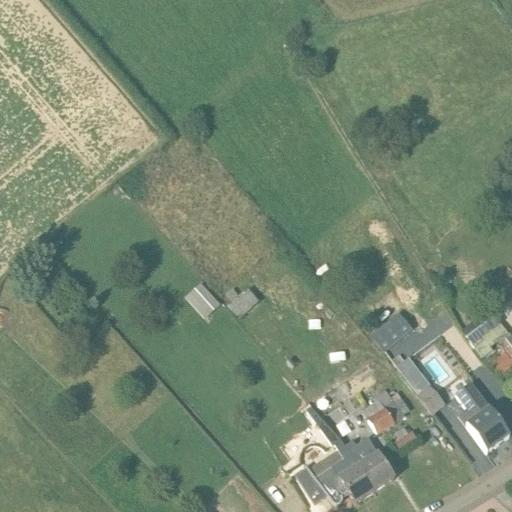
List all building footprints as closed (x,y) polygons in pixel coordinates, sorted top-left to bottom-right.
[(206,322),(218,311),(198,289),(186,300),(206,322)] [(227,306),(238,320),(259,304),(248,289),(238,297),(232,289),(225,295),(232,302),(227,306)] [(498,342),(507,336),(490,312),(461,333),(473,349),(478,345),(482,350),(496,340),(498,342)] [(393,353),(402,343),(400,341),(410,333),(398,318),(370,341),(402,380),(401,381),(415,398),(425,391),(393,353)] [(501,382),(511,372),(511,335),(503,342),(511,351),(491,368),(501,382)] [(486,456),(508,440),(468,387),(454,397),(474,423),(466,429),(486,456)] [(432,418),(443,408),(428,390),(416,400),(432,418)] [(390,401),(384,393),(372,400),(375,405),(361,414),(376,438),(403,421),(402,419),(408,415),(397,396),(390,401)] [(374,494),(344,449),(323,425),(316,429),(331,450),(334,448),(343,463),(314,482),(306,473),(295,480),(313,508),(326,500),(332,506),(334,508),(336,508),(339,506),(341,502),(349,498),(355,507),(374,494)] [(352,444),(344,449),(374,494),(393,482),(367,440),(354,448),(352,444)]
